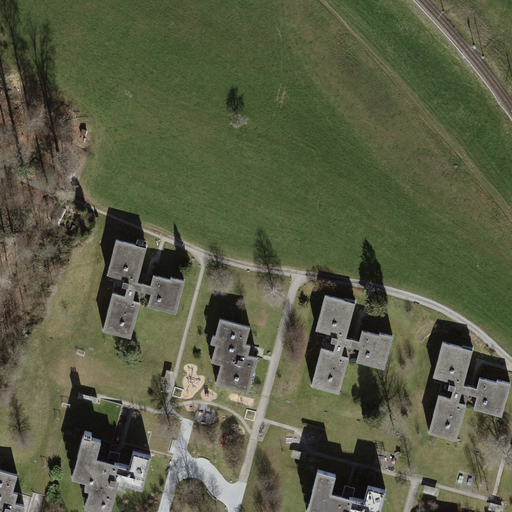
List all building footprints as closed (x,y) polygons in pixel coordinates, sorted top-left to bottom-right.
[(144,247),(113,238),(103,271),(127,277),(123,294),(109,291),(99,329),(129,337),(139,301),(131,299),(134,287),(149,291),(146,304),(174,311),(183,280),(168,276),(168,278),(152,274),(150,282),(144,281),(136,278),(144,247)] [(355,303),(324,295),(315,330),(336,336),(332,352),(320,349),(309,387),(338,395),(348,358),(342,356),(344,346),(358,350),(355,362),(385,370),(394,336),(361,328),(358,341),(352,339),(346,337),(355,303)] [(215,384),(248,393),(258,358),(249,355),(249,352),(251,347),(245,346),(250,326),(221,318),(209,361),(220,364),(215,384)] [(475,349),(443,340),(433,374),(458,381),(453,399),(437,394),(427,432),(457,441),(467,405),(459,403),(462,392),(477,397),(474,408),(502,416),(511,383),(480,375),(477,387),(472,386),(465,384),(475,349)] [(169,387),(173,372),(165,370),(161,385),(169,387)] [(98,399),(83,395),(82,400),(97,404),(98,399)] [(99,437),(79,432),(67,475),(82,478),(80,487),(85,488),(80,505),(107,511),(116,480),(138,486),(147,453),(130,449),(125,464),(111,460),(94,455),(99,437)] [(306,455),(292,450),(290,457),(304,462),(306,455)] [(16,475),(0,469),(0,511),(22,511),(24,506),(15,503),(16,499),(18,494),(10,491),(16,475)] [(380,511),(386,490),(367,485),(364,499),(331,491),(335,474),(317,469),(305,511),(307,511),(380,511)] [(439,489),(423,485),(421,492),(437,496),(439,489)]
